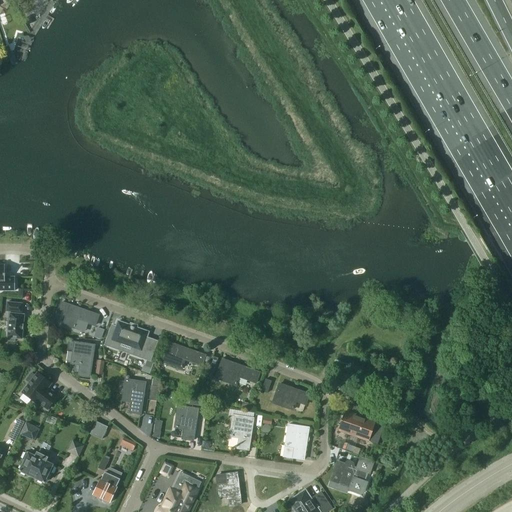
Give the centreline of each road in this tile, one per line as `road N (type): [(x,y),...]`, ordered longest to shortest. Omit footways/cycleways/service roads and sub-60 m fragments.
road 1 (residential): [(48,286),(317,385),(322,458),(305,470)]
road 2 (motorway): [(393,0),(511,206)]
road 3 (residential): [(156,449),(42,359),(48,286)]
